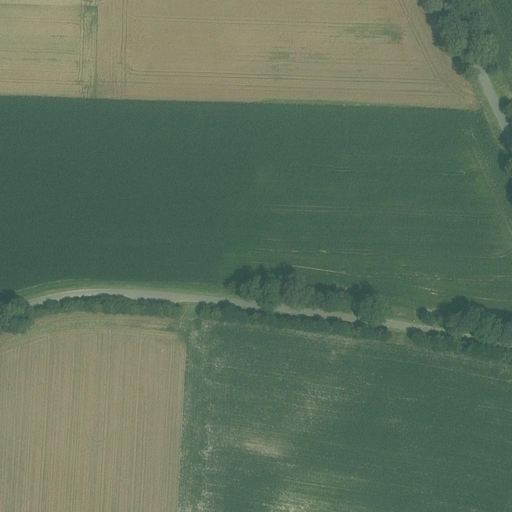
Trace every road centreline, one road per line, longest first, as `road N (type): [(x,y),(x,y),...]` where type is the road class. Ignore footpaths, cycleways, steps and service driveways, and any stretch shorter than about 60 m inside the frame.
road 1 (unclassified): [(511,349),(407,325),(94,288),(0,308)]
road 2 (unclassified): [(447,0),(511,139)]
